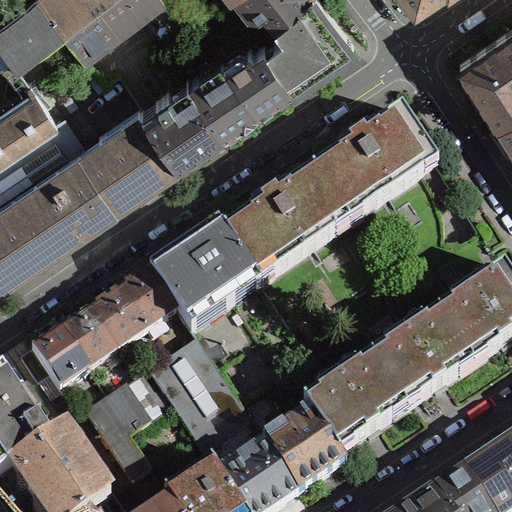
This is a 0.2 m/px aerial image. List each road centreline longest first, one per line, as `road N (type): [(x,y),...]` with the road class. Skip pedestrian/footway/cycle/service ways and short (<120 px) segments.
road 1 (residential): [(406,54),(0,327)]
road 2 (residential): [(343,511),(511,399)]
road 3 (residential): [(406,54),(511,214)]
